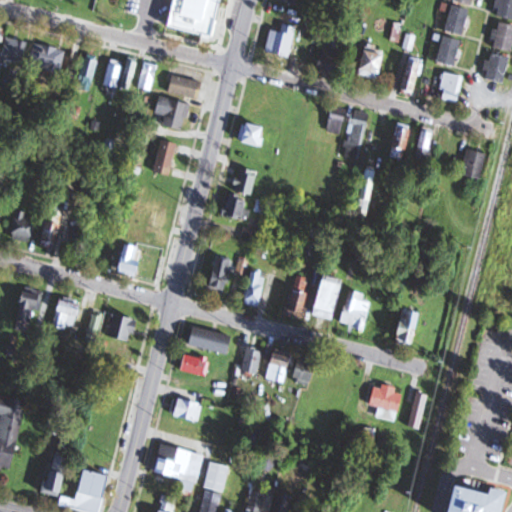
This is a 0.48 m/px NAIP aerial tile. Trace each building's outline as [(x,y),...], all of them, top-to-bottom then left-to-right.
[(122,0),(120,10),(138,14),(141,0),(122,0)] [(511,18),(511,0),(500,0),(498,16),(511,18)] [(446,30),(463,36),(472,10),(454,4),(446,30)] [(198,35),(204,14),(178,7),(173,28),(198,35)] [(511,50),(511,24),(500,22),(495,48),(511,50)] [(22,63),(29,42),(10,36),(3,57),(22,63)] [(453,67),(463,42),(447,36),(437,60),(453,67)] [(66,50),(36,43),(31,65),(61,72),(66,50)] [(321,72),(338,75),(343,48),(325,45),(321,72)] [(382,79),(385,48),(364,46),(361,76),(382,79)] [(505,83),(511,58),(492,53),(486,78),(505,83)] [(100,60),(87,56),(77,89),(90,93),(100,60)] [(420,58),(405,58),(405,94),(420,94),(420,58)] [(131,91),(140,63),(130,60),(120,88),(131,91)] [(117,96),(124,64),(110,61),(103,93),(117,96)] [(138,88),(152,91),(159,65),(145,61),(138,88)] [(439,100),(459,103),(464,76),(444,72),(439,100)] [(169,92),(200,100),(204,83),(174,75),(169,92)] [(279,96),(254,88),(247,109),(261,114),(264,107),(275,110),(279,96)] [(157,113),(167,116),(164,124),(183,131),(192,106),(163,96),(157,113)] [(348,109),(334,106),(327,132),(341,136),(348,109)] [(369,113),(353,110),(344,156),(361,159),(369,113)] [(262,148),(266,128),(244,123),(240,142),(262,148)] [(404,161),(414,130),(398,125),(388,156),(404,161)] [(431,162),(435,131),(421,129),(417,160),(431,162)] [(179,144),(162,140),(154,172),(171,176),(179,144)] [(481,180),(488,154),(469,149),(462,174),(481,180)] [(367,215),(378,170),(367,167),(356,213),(367,215)] [(253,196),(259,172),(242,168),(236,192),(253,196)] [(226,218),(249,217),(247,195),(225,196),(226,218)] [(173,207),(157,205),(154,225),(170,227),(173,207)] [(41,239),(56,245),(68,213),(53,207),(41,239)] [(27,212),(18,210),(12,237),(33,242),(37,221),(25,218),(27,212)] [(162,248),(166,234),(140,225),(135,239),(162,248)] [(243,240),(257,244),(260,231),(246,228),(243,240)] [(139,276),(142,261),(138,260),(140,247),(124,244),(119,273),(139,276)] [(167,256),(153,252),(144,278),(158,283),(167,256)] [(217,256),(208,288),(225,293),(234,261),(217,256)] [(264,271),(249,271),(250,305),(265,305),(264,271)] [(335,321),(346,281),(324,275),(313,314),(335,321)] [(306,316),(312,278),(297,276),(291,313),(306,316)] [(11,283),(0,280),(0,301),(2,295),(7,296),(11,283)] [(368,295),(351,289),(340,323),(366,331),(375,303),(366,300),(368,295)] [(34,323),(42,294),(27,290),(19,320),(34,323)] [(78,327),(82,302),(59,299),(55,328),(67,330),(68,326),(78,327)] [(422,312),(405,308),(396,342),(413,347),(422,312)] [(138,320),(114,314),(108,336),(132,343),(138,320)] [(192,344),(229,355),(234,337),(197,327),(192,344)] [(263,349),(248,347),(244,372),(259,375),(263,349)] [(292,358),(275,353),(267,378),(285,383),(292,358)] [(205,377),(210,360),(187,354),(182,371),(205,377)] [(311,386),(319,365),(300,359),(293,380),(311,386)] [(374,387),(368,415),(397,422),(404,391),(384,386),(383,390),(374,387)] [(422,429),(429,394),(418,392),(410,427),(422,429)] [(27,401),(0,395),(0,467),(12,470),(27,401)] [(52,398),(38,398),(38,409),(52,409),(52,398)] [(199,421),(202,403),(175,398),(171,416),(199,421)] [(204,455),(163,444),(156,471),(183,478),(179,494),(194,498),(204,455)] [(71,458),(55,454),(46,492),(62,496),(71,458)] [(223,493),(232,468),(213,462),(204,486),(223,493)] [(89,511),(102,511),(112,476),(85,469),(77,501),(63,497),(61,505),(89,511)] [(508,511),(511,496),(466,486),(460,511),(508,511)] [(202,511),(219,511),(224,495),(207,491),(202,511)] [(262,511),(266,494),(253,491),(247,511),(262,511)] [(158,511),(164,498),(147,492),(140,511),(158,511)] [(289,511),(293,496),(280,492),(274,511),(289,511)] [(175,511),(178,498),(165,495),(160,511),(175,511)]
